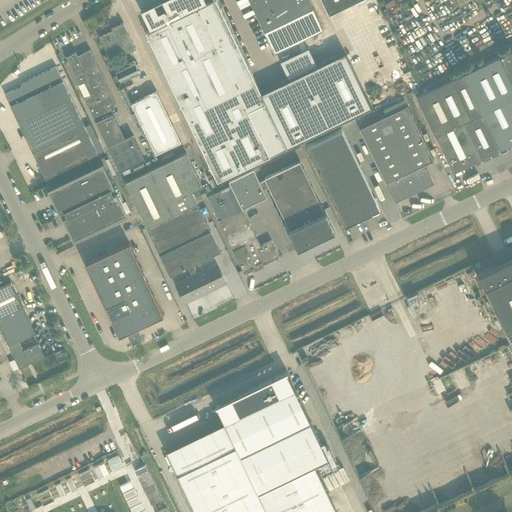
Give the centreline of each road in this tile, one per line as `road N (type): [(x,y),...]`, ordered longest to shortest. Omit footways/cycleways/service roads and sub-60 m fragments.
road 1 (unclassified): [(102,383),(511,185)]
road 2 (unclassified): [(102,383),(0,178)]
road 3 (unknown): [(365,511),(285,350)]
road 4 (unknown): [(146,421),(170,423),(270,370),(285,350)]
road 5 (unknown): [(419,340),(438,414),(463,423),(511,405)]
road 6 (unknown): [(404,236),(353,121)]
